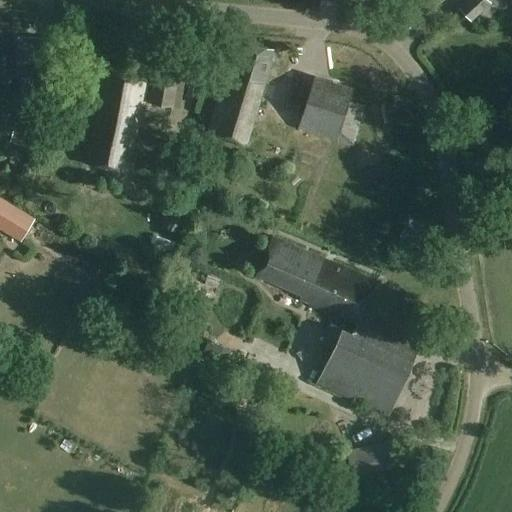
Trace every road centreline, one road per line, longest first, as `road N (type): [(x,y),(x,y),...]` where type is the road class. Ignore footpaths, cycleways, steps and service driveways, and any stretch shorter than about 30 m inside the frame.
road 1 (unclassified): [(478,374),(455,199),(437,120),(406,57),(360,26),(108,0)]
road 2 (unclassified): [(433,511),(469,426),(478,374)]
